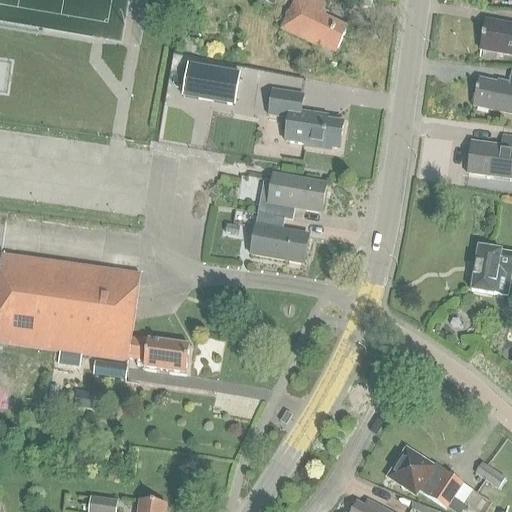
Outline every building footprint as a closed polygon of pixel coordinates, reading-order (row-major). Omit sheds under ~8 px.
[(318,45),(336,54),(347,31),(319,18),(324,7),(308,0),(297,0),(283,30),(318,47),(318,45)] [(511,27),(485,22),(480,52),(511,57),(511,27)] [(187,65),(181,99),(235,108),(241,74),(187,65)] [(511,88),(479,81),(474,108),(511,116),(511,88)] [(304,97),(272,92),(268,117),(288,120),(285,143),(305,146),(305,149),(331,153),(332,150),(339,151),(343,124),(316,120),(316,116),(301,114),(304,97)] [(467,176),(511,182),(511,139),(503,138),(501,149),(472,145),(467,176)] [(264,182),(258,216),(292,223),(295,210),(321,215),(326,186),(273,177),(272,183),(264,182)] [(284,221),(292,223),(258,216),(250,257),(303,266),(308,238),(282,233),(284,221)] [(240,228),(227,226),(225,235),(238,237),(240,228)] [(502,253),(479,249),(471,293),(494,297),(494,296),(502,298),(502,297),(508,298),(511,279),(511,255),(501,254),(502,253)] [(131,340),(132,340),(140,277),(1,258),(0,268),(0,345),(59,354),(81,357),(128,363),(129,360),(128,360),(131,340)] [(129,360),(128,363),(129,360),(145,362),(144,369),(185,375),(189,348),(148,342),(147,342),(132,340),(131,340),(128,360),(129,360)] [(81,357),(59,354),(57,366),(79,370),(81,357)] [(128,368),(95,363),(93,376),(126,380),(128,368)] [(85,410),(87,394),(75,393),(73,409),(85,410)] [(434,470),(419,460),(419,459),(409,453),(404,455),(396,467),(388,479),(415,497),(418,493),(428,500),(446,511),(447,510),(450,511),(463,511),(466,508),(454,500),(463,486),(446,474),(435,467),(434,470)] [(507,481),(483,464),(475,474),(499,492),(507,481)] [(88,511),(116,511),(118,502),(91,498),(88,511)] [(385,511),(367,502),(364,508),(357,504),(353,511),(385,511)] [(165,511),(167,506),(139,503),(138,511),(165,511)]
